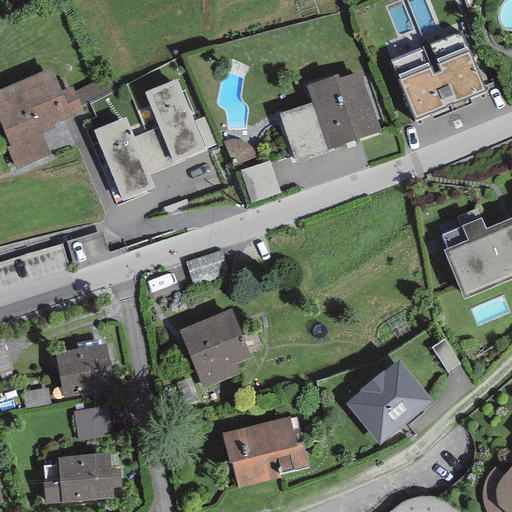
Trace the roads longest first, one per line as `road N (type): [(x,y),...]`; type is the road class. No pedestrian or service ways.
road 1 (tertiary): [(117,268),(511,124)]
road 2 (residential): [(117,268),(164,511)]
road 3 (tertiary): [(0,307),(117,268)]
